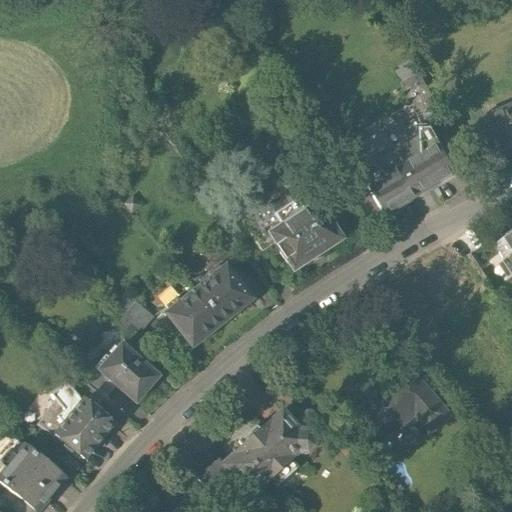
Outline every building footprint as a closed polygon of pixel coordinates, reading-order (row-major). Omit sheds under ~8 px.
[(458,113),(430,67),(412,77),(440,124),(458,113)] [(370,162),(328,85),(311,95),(353,172),(370,162)] [(511,146),(511,104),(482,117),(497,153),(511,146)] [(345,173),(306,118),(290,129),(328,185),(345,173)] [(453,140),(417,160),(432,188),(468,168),(453,140)] [(395,209),(432,188),(417,160),(380,180),(395,209)] [(134,195),(123,203),(131,214),(142,206),(134,195)] [(314,204),(292,219),(278,228),(285,238),(304,267),(354,234),(328,195),(314,204)] [(308,196),(286,210),(292,219),(314,204),(308,196)] [(273,246),(285,238),(278,228),(292,219),(286,210),(280,201),(254,218),(273,246)] [(236,259),(205,284),(233,319),(264,294),(236,259)] [(511,327),(470,266),(421,300),(471,372),(511,343),(511,327)] [(202,343),(233,319),(205,284),(175,309),(202,343)] [(169,372),(131,338),(107,365),(146,399),(169,372)] [(461,412),(417,361),(357,413),(385,446),(425,412),(440,430),(461,412)] [(93,455),(122,420),(92,395),(62,430),(93,455)] [(227,456),(206,475),(228,499),(243,485),(254,497),(268,498),(274,492),(273,482),(307,450),(318,451),(326,443),(326,433),(320,426),(310,425),(292,406),(232,461),(227,456)] [(5,476),(30,495),(48,509),(75,475),(33,441),(5,476)] [(32,511),(45,511),(48,509),(30,495),(23,504),(32,511)] [(179,511),(244,511),(243,511),(213,511),(193,496),(179,511)]
